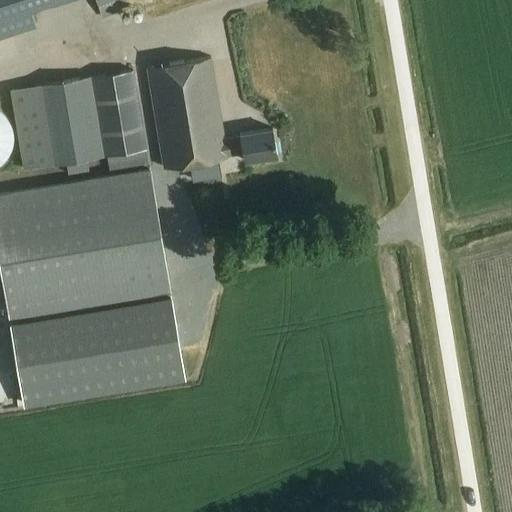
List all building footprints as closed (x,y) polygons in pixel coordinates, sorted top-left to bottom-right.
[(30,9),(58,0),(96,0),(98,5),(113,0),(0,0),(0,37),(36,26),(30,9)] [(147,68),(163,169),(228,159),(227,156),(240,154),(242,162),(274,156),(270,129),(237,134),(238,138),(223,140),(210,58),(147,68)] [(133,70),(10,90),(24,169),(146,149),(133,70)] [(0,166),(1,165),(6,160),(10,155),(12,148),(14,142),(14,135),(12,129),(10,123),(6,117),(2,113),(0,111),(0,166)] [(242,174),(276,172),(276,163),(242,165),(242,174)] [(0,195),(0,254),(10,315),(169,289),(150,170),(0,195)] [(0,278),(0,297),(4,330),(10,329),(3,278),(0,278)] [(171,298),(12,325),(25,404),(184,377),(171,298)]
